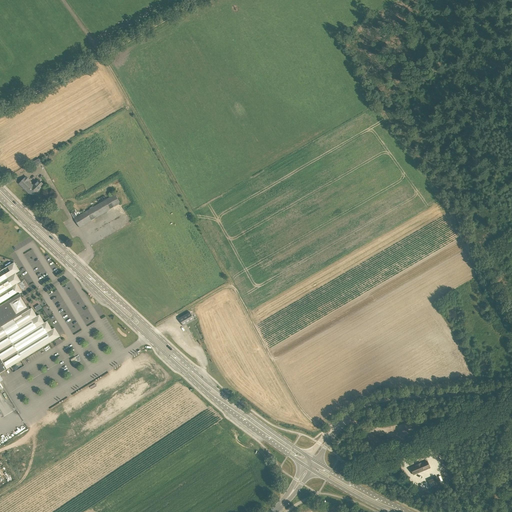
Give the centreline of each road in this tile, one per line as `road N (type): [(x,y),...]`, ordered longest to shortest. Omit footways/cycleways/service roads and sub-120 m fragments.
road 1 (secondary): [(308,456),(194,371),(0,187)]
road 2 (secondary): [(0,198),(195,383),(302,464)]
road 3 (track): [(177,314),(232,285),(294,402),(330,432)]
road 4 (track): [(0,113),(202,0)]
road 5 (track): [(131,103),(232,285)]
road 6 (track): [(508,389),(396,398),(348,417)]
